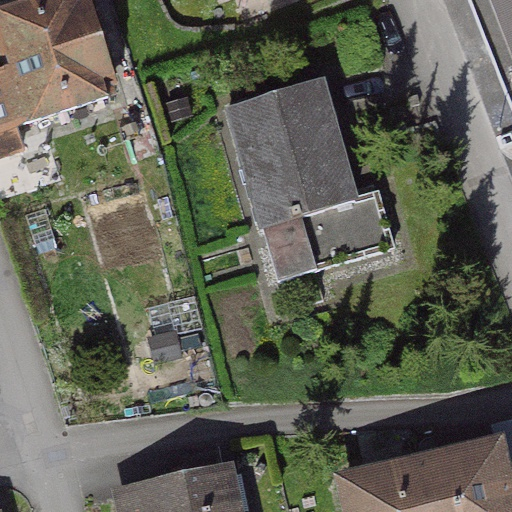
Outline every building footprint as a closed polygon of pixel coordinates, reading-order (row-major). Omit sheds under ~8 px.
[(0,47),(9,75),(0,77),(0,160),(18,155),(10,131),(104,101),(71,0),(57,0),(56,0),(0,18),(0,47)] [(511,0),(492,0),(511,49),(511,0)] [(373,198),(349,204),(316,87),(224,113),(274,286),(389,254),(373,198)] [(504,511),(492,454),(417,471),(426,511),(504,511)] [(426,511),(417,471),(340,488),(345,511),(426,511)] [(226,511),(220,479),(116,501),(118,511),(226,511)]
